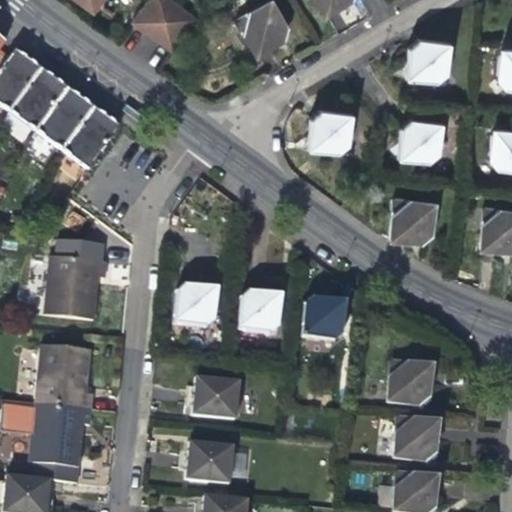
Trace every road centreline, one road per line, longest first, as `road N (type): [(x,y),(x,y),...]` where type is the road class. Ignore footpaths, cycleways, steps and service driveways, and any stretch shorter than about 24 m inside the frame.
road 1 (residential): [(199,141),(182,152),(145,249),(118,511)]
road 2 (residential): [(199,141),(394,278),(511,328)]
road 3 (residential): [(432,0),(199,141)]
road 4 (residential): [(13,0),(199,141)]
